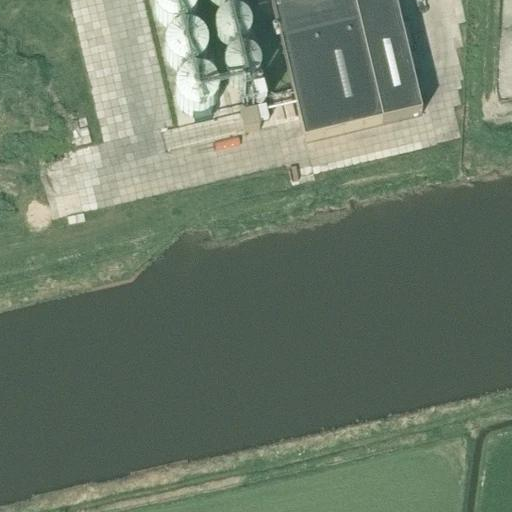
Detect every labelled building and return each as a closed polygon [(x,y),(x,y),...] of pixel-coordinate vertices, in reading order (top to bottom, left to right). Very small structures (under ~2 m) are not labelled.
[(177,95),(181,109),(212,112),(222,98),(223,82),(245,84),(251,88),(266,85),(259,57),(244,56),(255,38),(252,24),(237,14),(246,0),(161,0),(158,5),(162,22),(179,34),(167,51),(170,64),(189,78),(177,95)] [(271,0),(303,141),(427,113),(400,0),(271,0)] [(0,70),(0,196),(72,179),(46,60),(0,70)] [(281,100),(286,121),(295,119),(290,97),(281,100)] [(285,121),(280,100),(271,102),(276,124),(285,121)] [(260,131),(256,114),(239,118),(243,135),(260,131)]
